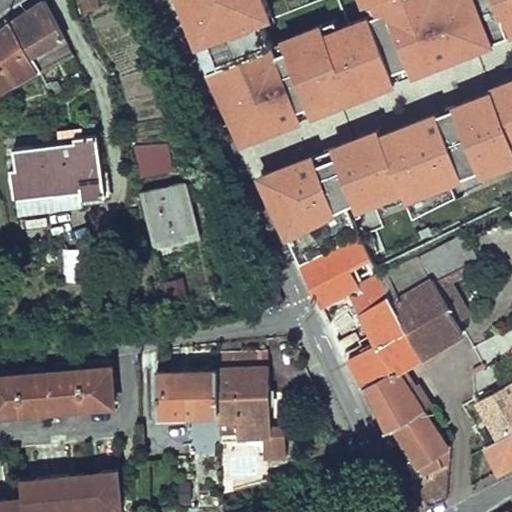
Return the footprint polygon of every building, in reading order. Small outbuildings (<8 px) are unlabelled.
[(12,23),(35,62),(49,54),(68,43),(44,0),(43,0),(29,11),(12,23)] [(158,0),(185,83),(263,54),(247,0),(158,0)] [(372,23),(405,101),(444,86),(487,69),(458,0),(453,0),(430,9),(427,0),(341,0),(352,29),(372,23)] [(511,0),(482,0),(511,57),(511,0)] [(0,31),(0,89),(38,68),(35,62),(12,23),(0,31)] [(299,146),(388,110),(360,40),(203,104),(232,174),(299,146)] [(38,68),(40,71),(54,63),(49,54),(35,62),(38,68)] [(511,92),(484,103),(510,181),(511,180),(511,92)] [(482,110),(375,155),(399,229),(510,189),(482,110)] [(60,141),(14,148),(16,167),(11,167),(14,195),(18,195),(81,186),(82,196),(106,193),(98,132),(85,134),(84,126),(58,129),(60,141)] [(165,143),(135,146),(142,174),(174,165),(170,148),(165,148),(165,143)] [(368,148),(242,197),(270,260),(393,217),(368,148)] [(176,235),(177,241),(200,235),(186,178),(180,180),(192,230),(176,235)] [(163,189),(145,194),(158,246),(177,241),(176,235),(192,230),(180,180),(161,185),(163,189)] [(144,189),(145,194),(163,189),(161,185),(144,189)] [(81,186),(18,195),(20,213),(83,205),(82,196),(81,186)] [(381,274),(423,354),(464,330),(458,320),(435,280),(447,274),(469,262),(477,258),(465,232),(420,255),(380,273),(381,274)] [(360,236),(302,266),(321,304),(351,289),(381,274),(380,273),(360,236)] [(447,274),(450,280),(472,269),(469,262),(447,274)] [(381,274),(351,289),(379,344),(354,356),(369,381),(397,367),(398,368),(423,354),(381,274)] [(435,280),(458,320),(469,313),(450,280),(447,274),(435,280)] [(182,275),(169,279),(175,299),(188,295),(182,275)] [(250,295),(254,311),(284,302),(276,285),(250,295)] [(217,353),(218,369),(269,365),(268,351),(217,353)] [(0,412),(115,403),(111,357),(0,366),(0,412)] [(269,365),(218,369),(220,410),(220,420),(238,419),(239,429),(239,435),(264,434),(265,455),(287,454),(286,425),(272,425),(271,401),(267,401),(266,390),(270,390),(269,365)] [(369,381),(367,382),(390,428),(425,408),(411,389),(398,368),(397,367),(369,381)] [(218,369),(187,370),(189,411),(220,410),(218,369)] [(187,370),(157,370),(159,412),(189,411),(187,370)] [(374,411),(384,432),(390,428),(367,382),(361,386),(374,411)] [(478,400),(500,436),(511,429),(511,384),(510,382),(478,400)] [(417,384),(411,389),(425,408),(433,403),(420,383),(417,384)] [(418,457),(429,472),(417,479),(429,507),(439,502),(447,499),(451,460),(447,462),(449,445),(425,408),(390,428),(384,432),(389,443),(403,436),(408,445),(410,444),(418,457)] [(220,420),(221,430),(239,429),(238,419),(220,420)] [(486,443),(500,471),(511,464),(511,429),(500,436),(486,443)] [(0,511),(43,511),(122,504),(118,467),(101,469),(101,474),(86,475),(72,477),(71,472),(36,476),(37,481),(22,482),(23,494),(24,499),(9,500),(9,495),(0,496),(0,511)]
